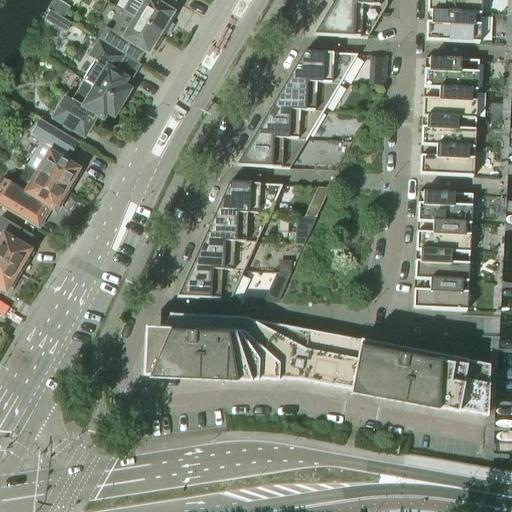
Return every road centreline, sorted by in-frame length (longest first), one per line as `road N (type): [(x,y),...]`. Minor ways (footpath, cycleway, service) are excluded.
road 1 (residential): [(313,0),(207,175),(123,365),(135,408),(255,404),(358,419)]
road 2 (secondary): [(230,0),(0,415)]
road 3 (secondary): [(50,395),(269,0)]
road 4 (residential): [(358,419),(382,319),(400,183),(409,0)]
road 5 (secondary): [(395,482),(301,459),(105,479)]
road 6 (secondary): [(199,511),(395,482)]
road 7 (residential): [(358,419),(478,439)]
